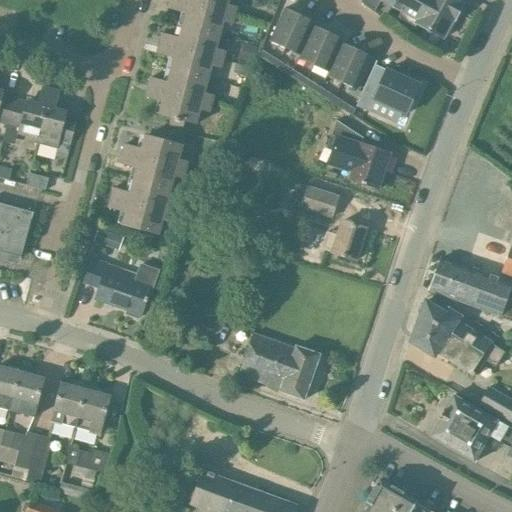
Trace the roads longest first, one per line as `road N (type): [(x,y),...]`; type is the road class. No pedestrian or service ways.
road 1 (tertiary): [(357,430),(471,85)]
road 2 (residential): [(352,448),(42,327)]
road 3 (residential): [(42,327),(106,72)]
road 4 (residential): [(505,511),(357,430)]
road 5 (residential): [(471,85),(342,0)]
